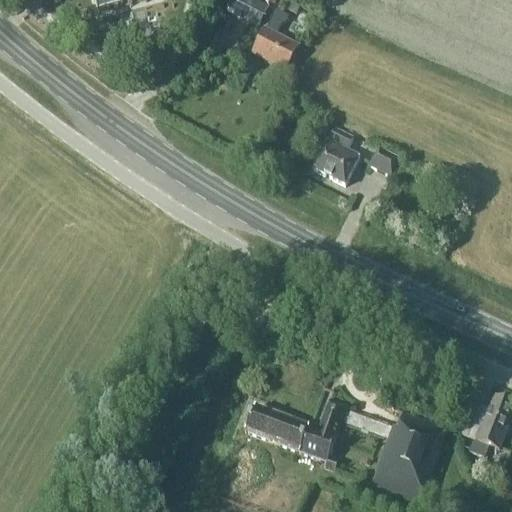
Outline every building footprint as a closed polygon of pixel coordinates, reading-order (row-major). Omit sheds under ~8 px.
[(93,0),(95,6),(97,14),(115,9),(116,11),(117,11),(117,9),(129,6),(129,7),(131,7),(131,5),(143,2),(144,3),(146,3),(145,1),(149,0),(93,0)] [(233,0),(225,15),(258,32),(269,11),(258,5),(260,0),(233,0)] [(289,6),(286,13),(296,18),(300,11),(289,6)] [(253,58),(285,75),(298,50),(276,38),(282,26),(285,27),(288,21),(276,15),(267,33),(266,33),(253,58)] [(312,174),(345,189),(358,159),(345,154),(351,141),(332,132),(326,145),(325,145),(312,174)] [(390,181),(401,160),(379,149),(368,170),(390,181)] [(499,453),(511,417),(511,407),(493,400),(476,444),(474,443),(469,455),(484,461),(488,449),(499,453)] [(246,436),(329,465),(349,408),(330,401),(319,433),(255,410),(246,436)] [(420,505),(446,431),(403,415),(397,432),(393,430),(372,488),(420,505)]
